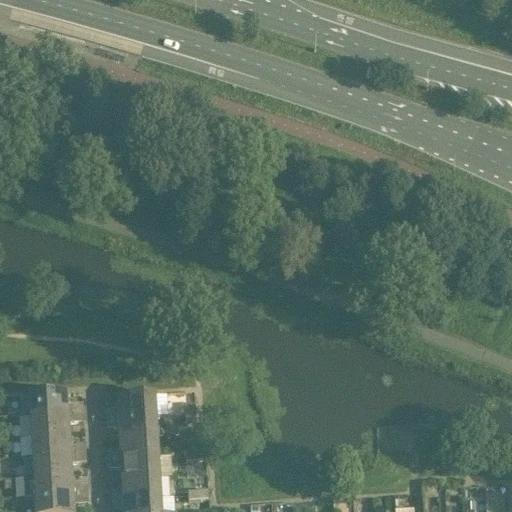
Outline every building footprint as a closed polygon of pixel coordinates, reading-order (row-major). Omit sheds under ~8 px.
[(29,397),(30,418),(84,415),(83,405),(68,406),(67,395),(29,397)] [(118,413),(107,414),(107,423),(156,420),(168,419),(167,398),(117,401),(118,413)] [(195,417),(195,407),(184,407),(184,418),(195,417)] [(84,424),(84,415),(30,418),(31,439),(70,436),(69,425),(84,424)] [(196,428),(195,417),(184,418),(185,429),(196,428)] [(156,420),(107,423),(108,432),(118,431),(119,442),(158,440),(156,420)] [(31,439),(32,459),(86,456),(85,446),(70,447),(70,436),(31,439)] [(158,440),(119,442),(120,454),(109,455),(110,463),(159,461),(158,440)] [(196,464),(206,463),(205,452),(195,453),(196,464)] [(185,464),(196,464),(195,453),(184,454),(185,464)] [(87,465),(86,456),(32,459),(34,479),(72,477),(71,466),(87,465)] [(159,461),(110,463),(110,473),(121,473),(122,483),(160,481),(159,461)] [(34,479),(23,480),(24,500),(35,500),(88,496),(87,487),(73,488),(72,477),(34,479)] [(160,481),(122,483),(122,496),(112,496),(112,504),(161,501),(160,481)] [(198,504),(209,504),(208,493),(198,494),(198,504)] [(187,505),(198,504),(198,494),(187,494),(187,505)] [(89,506),(88,496),(35,500),(35,511),(73,511),(74,507),(89,506)] [(161,511),(161,501),(112,504),(112,511),(161,511)]
